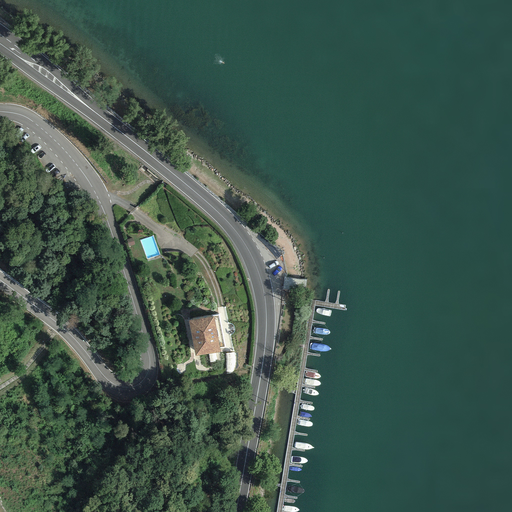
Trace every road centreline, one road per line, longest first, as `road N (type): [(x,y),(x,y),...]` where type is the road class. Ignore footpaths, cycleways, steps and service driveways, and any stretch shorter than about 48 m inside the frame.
road 1 (primary): [(235,511),(266,328),(251,252),(227,220),(138,143),(0,39)]
road 2 (tertiary): [(0,117),(24,123),(62,152),(99,199),(151,364),(124,379),(105,372),(0,285)]
